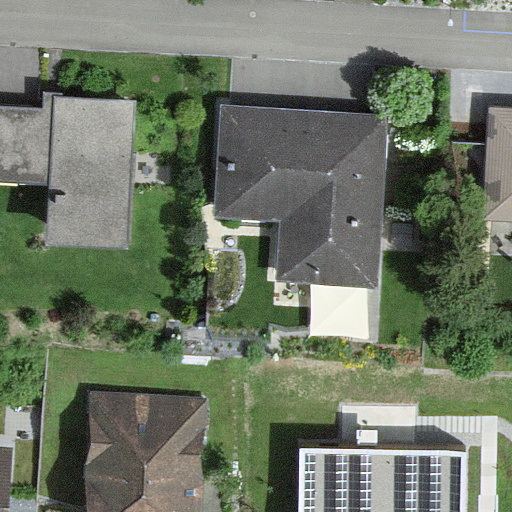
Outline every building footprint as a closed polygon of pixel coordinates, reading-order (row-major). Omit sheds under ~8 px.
[(118,233),(125,102),(55,99),(55,112),(0,108),(0,169),(51,173),(48,229),(118,233)] [(365,276),(374,131),(280,126),(281,113),(225,109),(219,207),(309,213),(305,272),(365,276)] [(511,116),(494,116),(489,208),(511,209),(511,116)] [(187,511),(194,407),(93,401),(86,511),(187,511)] [(462,511),(464,446),(301,443),(300,511),(462,511)]
